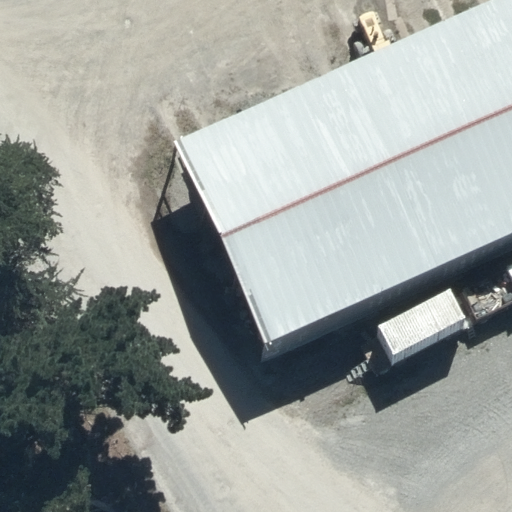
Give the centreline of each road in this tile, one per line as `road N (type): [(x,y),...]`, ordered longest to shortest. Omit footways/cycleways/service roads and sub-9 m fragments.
road 1 (unclassified): [(160,0),(103,189),(95,286)]
road 2 (unclassified): [(238,511),(148,358),(95,286)]
road 3 (unclassified): [(95,286),(0,159)]
